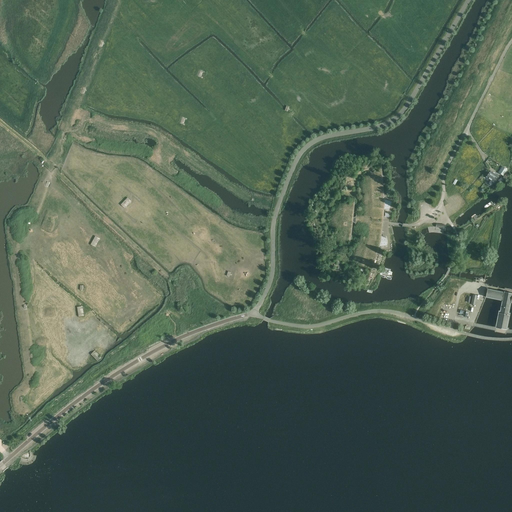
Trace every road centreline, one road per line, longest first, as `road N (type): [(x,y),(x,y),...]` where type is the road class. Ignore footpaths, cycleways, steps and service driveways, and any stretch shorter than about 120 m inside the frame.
road 1 (tertiary): [(253,312),(271,277),(274,216),(302,150),(397,117),(468,0)]
road 2 (tertiary): [(253,312),(134,362),(0,467)]
road 3 (unclassified): [(511,338),(386,312),(304,326),(253,312)]
road 4 (residential): [(441,204),(444,172),(511,41)]
